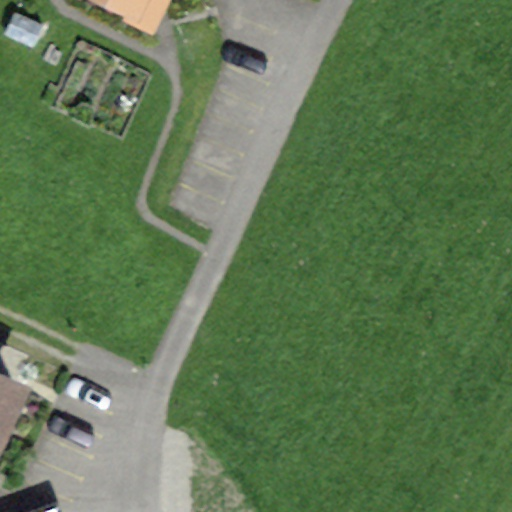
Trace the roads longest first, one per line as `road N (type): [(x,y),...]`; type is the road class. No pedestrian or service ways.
road 1 (track): [(0,318),(155,391)]
road 2 (unknown): [(148,451),(74,500),(0,507)]
